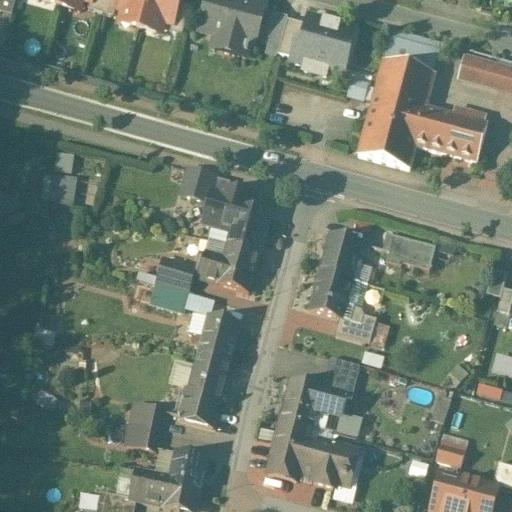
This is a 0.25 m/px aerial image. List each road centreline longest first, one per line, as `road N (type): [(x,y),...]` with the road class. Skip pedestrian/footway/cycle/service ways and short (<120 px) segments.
road 1 (residential): [(315,177),(236,498)]
road 2 (secondary): [(0,88),(315,177)]
road 3 (secondary): [(315,177),(511,229)]
road 4 (residential): [(367,0),(511,39)]
